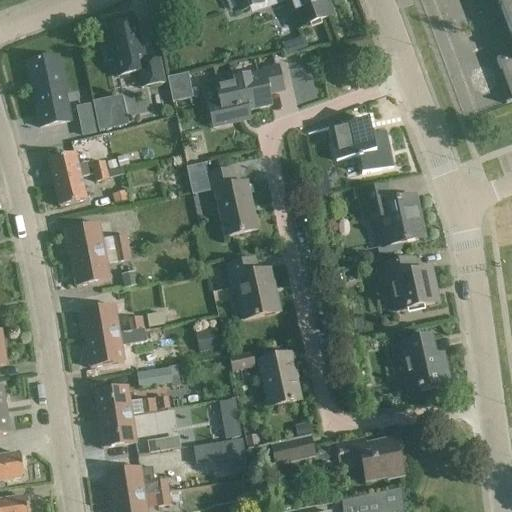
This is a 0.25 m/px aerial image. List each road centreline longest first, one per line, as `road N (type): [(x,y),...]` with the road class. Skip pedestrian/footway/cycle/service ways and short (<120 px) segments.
road 1 (residential): [(492,407),(349,423),(329,415),(322,398),(272,152),(276,129),(410,82)]
road 2 (residential): [(75,511),(48,327),(0,130)]
road 3 (residential): [(492,407),(459,206)]
road 4 (residential): [(459,206),(410,82)]
